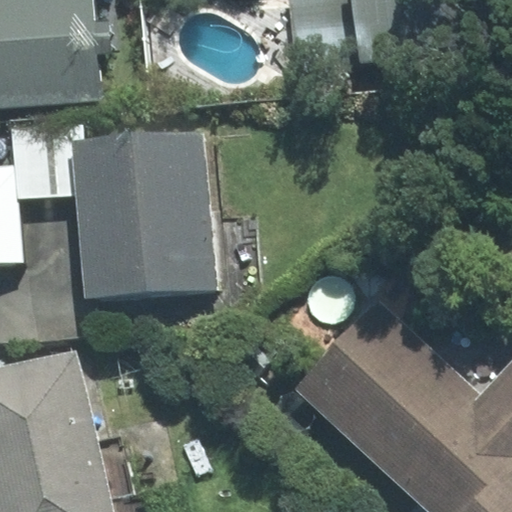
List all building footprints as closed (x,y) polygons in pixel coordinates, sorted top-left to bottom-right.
[(105,0),(0,0),(0,104),(107,103),(105,0)] [(369,0),(366,56),(488,63),(491,0),(369,0)] [(27,200),(94,196),(100,293),(231,286),(222,138),(91,145),(90,126),(19,130),(22,174),(0,175),(0,257),(30,256),(27,200)] [(392,297),(376,314),(309,384),(443,511),(511,511),(511,367),(490,391),(392,297)] [(129,511),(97,347),(0,365),(0,479),(6,511),(129,511)]
